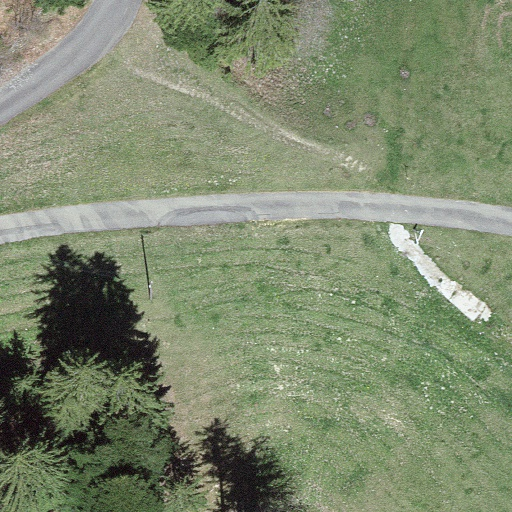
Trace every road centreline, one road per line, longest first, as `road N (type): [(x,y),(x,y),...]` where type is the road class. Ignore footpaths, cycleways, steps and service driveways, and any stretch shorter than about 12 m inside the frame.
road 1 (track): [(379,203),(95,216),(0,230)]
road 2 (track): [(511,223),(379,203)]
road 3 (track): [(0,106),(101,32)]
